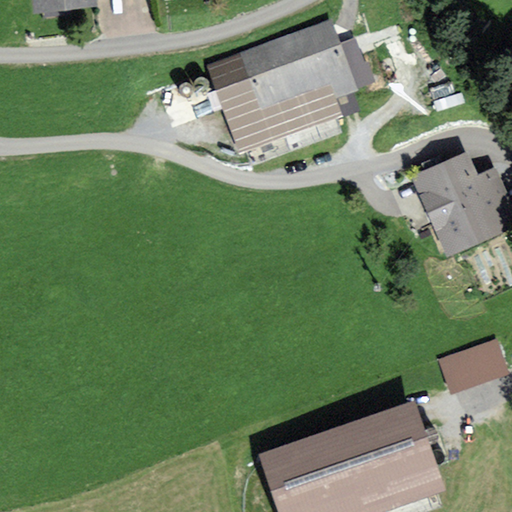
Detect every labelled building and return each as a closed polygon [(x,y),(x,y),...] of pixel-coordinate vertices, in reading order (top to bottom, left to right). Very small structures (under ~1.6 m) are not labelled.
[(34,0),(37,19),(100,9),(98,0),(34,0)] [(342,47),(332,21),(208,70),(242,158),(346,118),(340,104),(361,95),(360,92),(380,85),(372,65),(368,67),(358,41),(342,47)] [(511,235),(511,203),(497,170),(480,177),(470,154),(413,179),(450,262),(511,235)] [(454,399),(511,376),(511,375),(498,340),(440,362),(454,399)] [(281,511),(413,511),(452,499),(421,406),(263,460),(281,511)]
